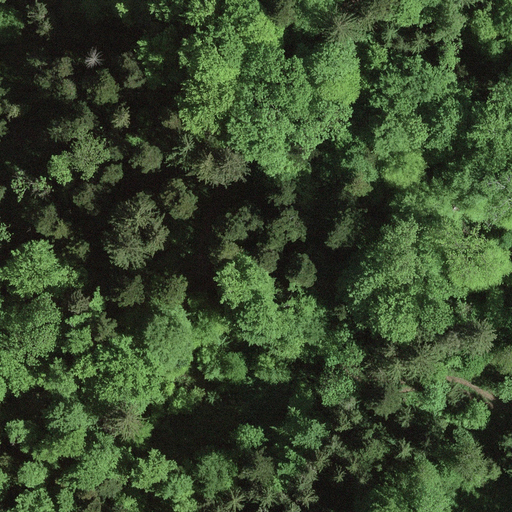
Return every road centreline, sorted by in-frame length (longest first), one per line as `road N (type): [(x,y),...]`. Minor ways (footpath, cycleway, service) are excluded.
road 1 (track): [(90,511),(101,463),(162,345),(244,101),(279,55),(348,0)]
road 2 (track): [(187,268),(301,332)]
